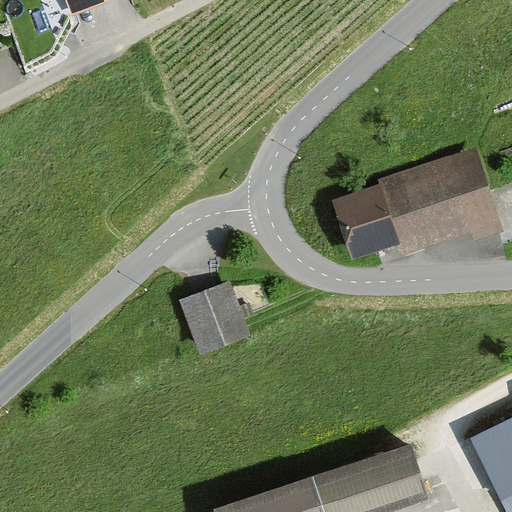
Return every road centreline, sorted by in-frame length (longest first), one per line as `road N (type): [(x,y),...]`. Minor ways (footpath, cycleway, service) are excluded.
road 1 (tertiary): [(0,387),(177,230),(210,214),(267,205)]
road 2 (tertiary): [(267,205),(293,253),(338,279),(511,275)]
road 3 (tertiary): [(267,205),(274,158),(294,125),(430,0)]
road 4 (residential): [(196,0),(0,101)]
